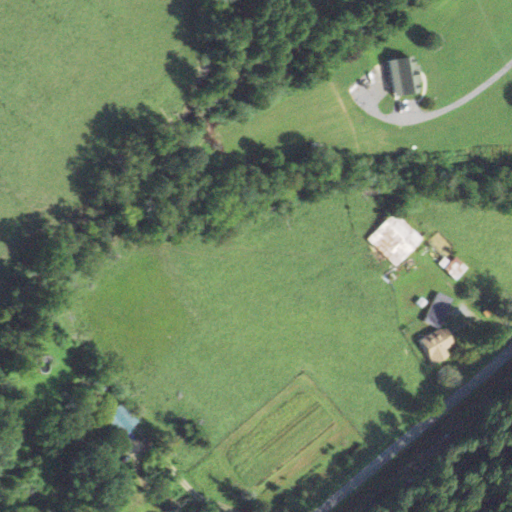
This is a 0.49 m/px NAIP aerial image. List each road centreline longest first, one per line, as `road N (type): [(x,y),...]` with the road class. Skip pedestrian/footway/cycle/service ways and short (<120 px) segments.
road 1 (tertiary): [(317,511),(511,345)]
road 2 (residential): [(387,450),(492,481),(511,478)]
